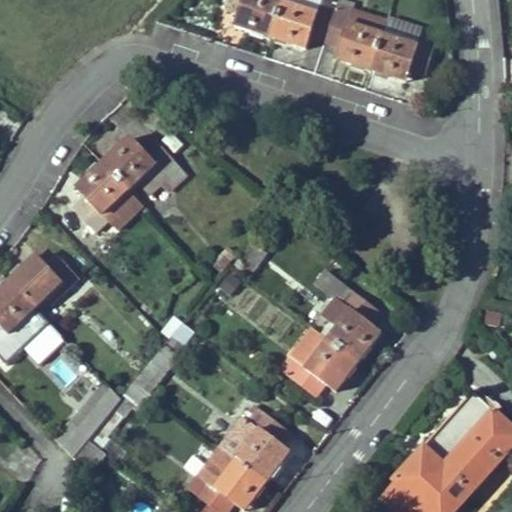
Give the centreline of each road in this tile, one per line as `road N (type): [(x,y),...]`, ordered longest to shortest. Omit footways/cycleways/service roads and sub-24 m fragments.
road 1 (residential): [(482,167),(134,57),(105,55),(0,205)]
road 2 (residential): [(482,167),(475,268),(408,378),(305,511)]
road 3 (residential): [(473,0),(482,167)]
